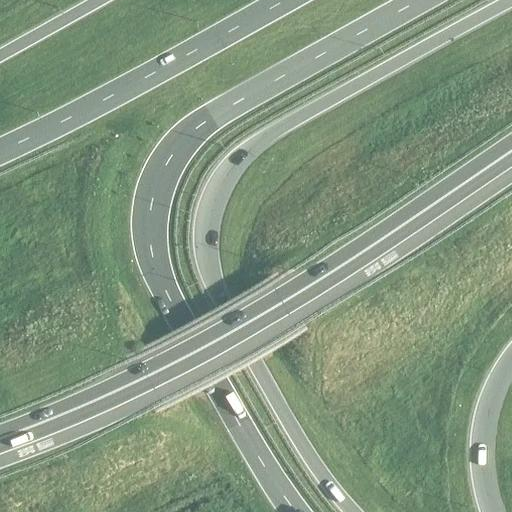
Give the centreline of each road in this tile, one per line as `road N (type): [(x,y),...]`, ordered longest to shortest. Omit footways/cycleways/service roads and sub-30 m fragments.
road 1 (trunk): [(350,511),(217,296),(204,254),(207,211),(250,147),(511,1)]
road 2 (trunk): [(420,0),(195,127),(152,192),(148,240),(159,281),(293,511)]
road 3 (trunk): [(0,439),(212,342),(511,150)]
road 4 (trunk): [(286,0),(0,150)]
road 5 (motorway): [(490,511),(484,414),(511,352)]
